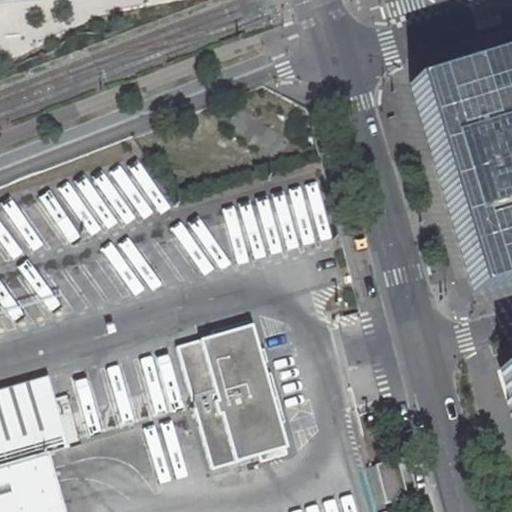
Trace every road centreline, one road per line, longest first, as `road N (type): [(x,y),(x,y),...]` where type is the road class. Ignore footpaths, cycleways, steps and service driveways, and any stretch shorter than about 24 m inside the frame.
road 1 (residential): [(0,179),(270,75),(339,60)]
road 2 (unclassified): [(417,349),(339,60)]
road 3 (residential): [(339,60),(511,8)]
road 4 (unclassified): [(461,511),(417,349)]
